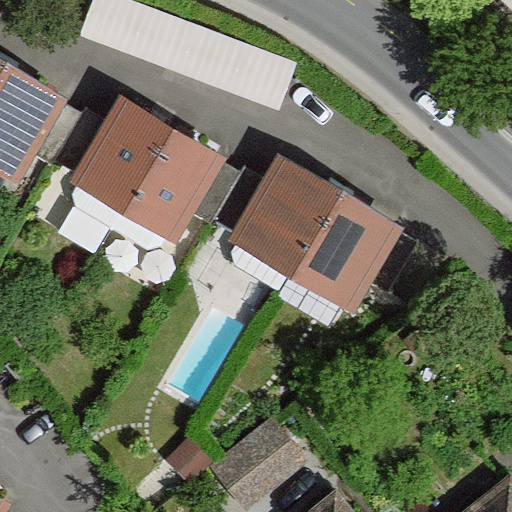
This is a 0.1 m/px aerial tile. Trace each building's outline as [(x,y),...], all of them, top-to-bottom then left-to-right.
[(296,61),(134,0),(94,0),(83,29),(282,103),(296,61)] [(0,159),(16,169),(29,149),(60,96),(4,64),(0,71),(0,159)] [(55,163),(58,158),(86,111),(60,96),(29,149),(55,163)] [(172,128),(127,101),(114,122),(85,173),(130,200),(172,128)] [(58,158),(85,173),(114,122),(89,107),(86,111),(58,158)] [(217,154),(172,128),(130,200),(176,227),(187,207),(217,154)] [(243,171),(217,154),(187,207),(213,221),(216,216),(243,171)] [(340,193),(285,160),(273,180),(242,233),(298,266),(340,193)] [(246,164),(243,171),(216,216),(242,233),(273,180),(246,164)] [(78,205),(114,225),(130,200),(85,173),(76,192),(78,205)] [(395,226),(340,193),(298,266),(354,298),(366,277),(395,226)] [(165,244),(176,227),(130,200),(114,225),(150,248),(165,244)] [(421,239),(395,226),(366,277),(392,291),(421,239)] [(298,266),(242,233),(231,250),(236,264),(283,291),(298,266)] [(302,456),(276,423),(223,464),(248,498),(302,456)] [(511,511),(511,480),(470,511),(511,511)] [(353,511),(338,492),(314,511),(353,511)]
